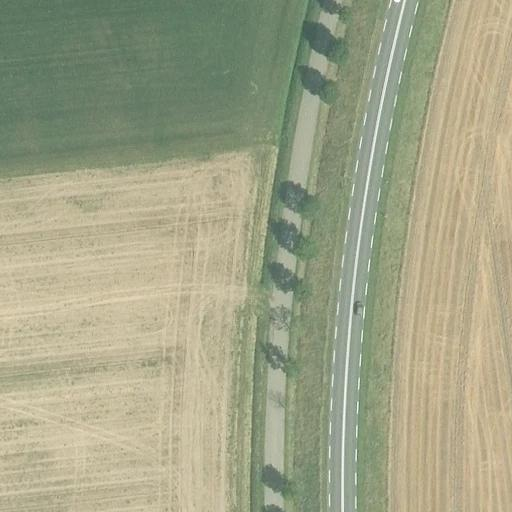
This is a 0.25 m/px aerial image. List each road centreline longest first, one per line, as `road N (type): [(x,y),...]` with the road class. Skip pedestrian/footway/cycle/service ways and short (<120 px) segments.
road 1 (primary): [(341,511),(342,401),(360,213),(406,0)]
road 2 (unclassified): [(272,511),(282,293),(314,76),(335,0)]
